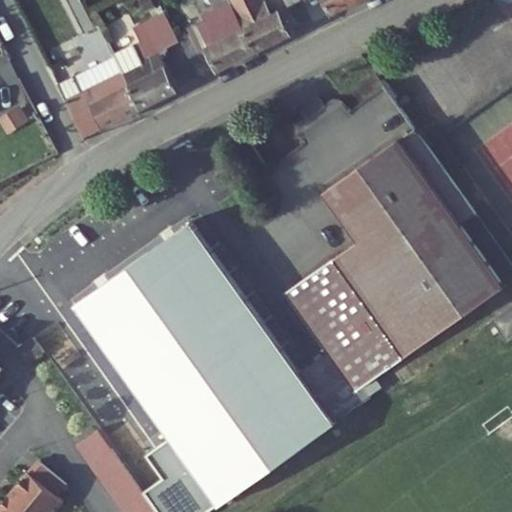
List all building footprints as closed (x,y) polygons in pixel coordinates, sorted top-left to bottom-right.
[(242,0),(247,9),(263,42),(300,24),(287,0),(284,0),(280,3),(278,0),(242,0)] [(227,28),(216,34),(229,59),(263,42),(247,9),(223,20),(227,28)] [(187,31),(177,11),(146,27),(151,37),(154,43),(148,46),(145,39),(125,50),(150,98),(186,81),(168,44),(176,41),(175,38),(187,31)] [(204,26),(192,32),(203,54),(215,48),(204,26)] [(154,43),(151,37),(145,39),(148,46),(154,43)] [(89,129),(150,98),(125,50),(124,46),(63,76),(89,129)] [(0,140),(20,128),(11,113),(0,119),(0,140)] [(325,419),(495,288),(384,146),(315,200),(350,246),(280,301),(324,359),(297,380),(183,228),(71,312),(163,435),(143,450),(186,508),(206,493),(219,511),(221,511),(332,428),(325,419)] [(511,306),(495,320),(511,341),(511,339),(511,306)] [(23,343),(8,354),(19,369),(34,358),(23,343)] [(97,430),(75,446),(88,464),(110,449),(97,430)] [(118,460),(110,449),(88,464),(96,475),(118,460)] [(125,471),(118,460),(96,475),(103,486),(125,471)] [(0,501),(0,511),(1,511),(50,511),(55,506),(49,501),(58,490),(30,466),(0,501)] [(133,481),(125,471),(103,486),(111,497),(133,481)] [(141,492),(133,481),(111,497),(119,508),(141,492)] [(135,511),(148,503),(141,492),(119,508),(121,511),(135,511)] [(154,511),(148,503),(135,511),(154,511)]
